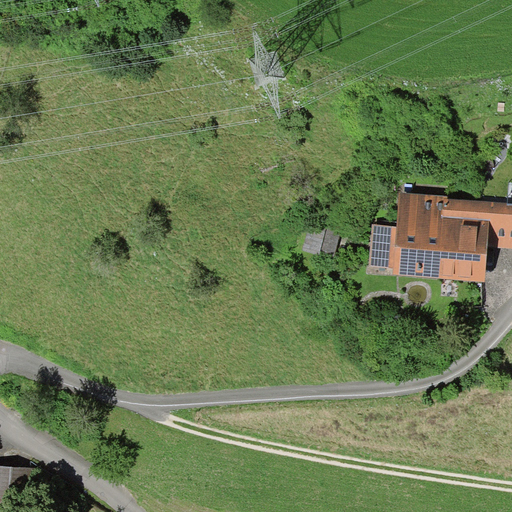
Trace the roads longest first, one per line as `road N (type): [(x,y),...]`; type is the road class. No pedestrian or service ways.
road 1 (track): [(511,313),(460,365),(408,385),(118,396)]
road 2 (track): [(118,396),(231,438),(511,486)]
road 3 (residential): [(125,511),(0,416)]
road 4 (track): [(118,396),(0,353)]
